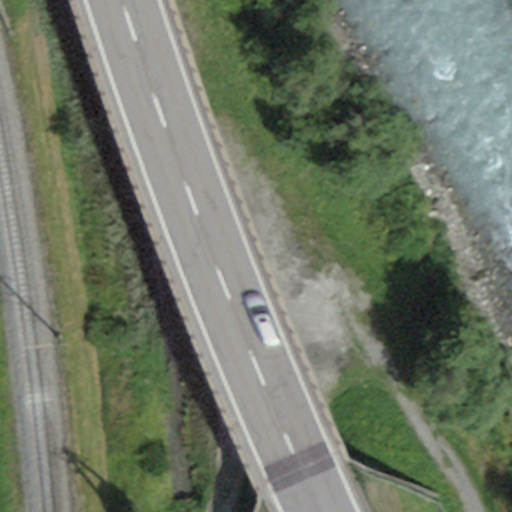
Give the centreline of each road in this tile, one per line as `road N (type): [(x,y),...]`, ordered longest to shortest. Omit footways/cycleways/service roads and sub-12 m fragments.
road 1 (primary): [(321,511),(226,286),(122,0)]
road 2 (track): [(221,511),(292,312),(357,318),(436,435),(472,511)]
